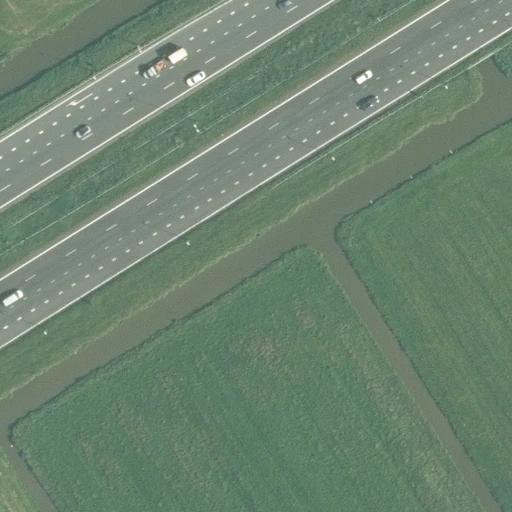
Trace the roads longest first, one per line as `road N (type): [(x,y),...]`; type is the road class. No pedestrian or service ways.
road 1 (motorway): [(0,306),(490,0)]
road 2 (motorway): [(302,0),(0,189)]
